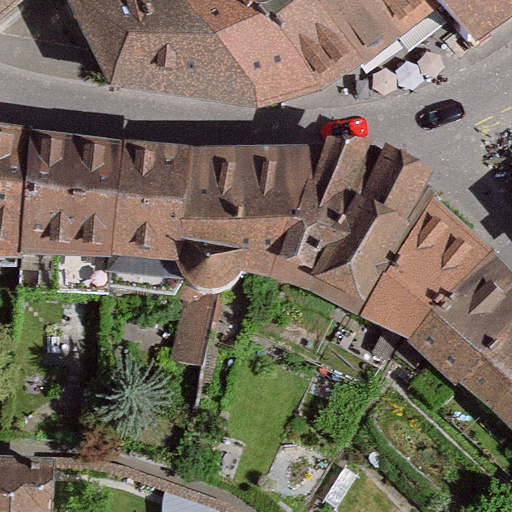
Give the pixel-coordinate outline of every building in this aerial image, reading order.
[(0,0),(0,38),(45,0),(0,0)] [(170,0),(84,0),(66,9),(95,69),(111,102),(259,121),(170,0)] [(170,0),(259,121),(324,107),(246,0),(170,0)] [(246,0),(324,107),(348,88),(364,76),(298,0),(246,0)] [(347,0),(298,0),(364,76),(394,54),(347,0)] [(347,0),(394,54),(437,18),(421,0),(347,0)] [(421,0),(437,18),(447,29),(477,63),(511,31),(511,7),(505,0),(421,0)] [(0,147),(0,272),(22,274),(33,152),(0,147)] [(121,161),(33,152),(22,274),(110,276),(121,161)] [(373,158),(324,155),(322,162),(273,292),(310,302),(373,158)] [(435,187),(373,158),(310,302),(360,333),(426,205),(435,187)] [(110,276),(179,280),(190,163),(121,161),(110,276)] [(237,282),(273,292),(322,162),(190,163),(179,280),(180,290),(184,299),(191,306),(200,310),(210,311),(220,309),(228,304),(234,297),(237,288),(237,282)] [(410,358),(493,269),(426,205),(360,333),(410,358)] [(511,286),(493,269),(410,358),(458,403),(464,396),(511,343),(511,286)] [(494,426),(511,408),(511,343),(464,396),(494,426)] [(511,444),(511,408),(494,426),(511,444)] [(36,471),(0,470),(0,511),(77,511),(77,491),(36,490),(36,471)]
